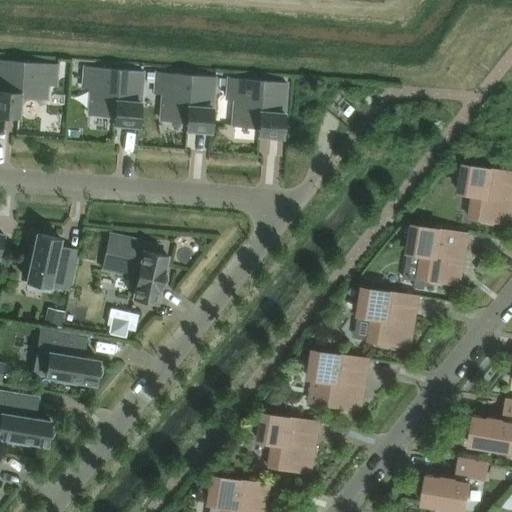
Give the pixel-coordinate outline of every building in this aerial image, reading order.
[(0,59),(0,113),(9,115),(18,115),(20,96),(46,98),(47,84),(55,84),(57,64),(0,59)] [(114,115),(114,118),(114,123),(138,125),(142,71),(83,66),(82,86),(90,87),(88,113),(114,115)] [(186,121),(186,124),(186,129),(210,130),(214,77),(155,72),(154,92),(162,93),(160,119),(186,121)] [(258,126),(258,129),(257,134),(281,136),(286,82),(227,78),(225,98),(233,98),(231,124),(258,126)] [(344,111),(349,115),(354,108),(350,104),(344,111)] [(494,221),(506,223),(508,223),(511,197),(511,196),(509,197),(511,188),(511,171),(463,163),(458,192),(460,192),(460,190),(475,193),(471,215),(468,215),(468,216),(481,219),(480,222),(493,225),(494,221)] [(443,281),(456,283),(457,283),(461,257),(458,257),(459,248),(465,249),(468,233),(412,223),(407,252),(408,253),(409,251),(423,253),(420,275),(417,275),(417,277),(429,279),(429,283),(442,285),(443,281)] [(99,257),(103,228),(80,224),(76,254),(99,257)] [(29,264),(26,279),(69,289),(77,255),(57,250),(60,238),(36,233),(33,245),(29,244),(25,263),(29,264)] [(132,296),(138,297),(156,301),(166,254),(145,249),(147,241),(109,233),(101,268),(136,276),(132,296)] [(416,312),(418,297),(419,295),(362,286),(357,315),(359,315),(359,313),(374,316),(370,338),(367,338),(367,340),(407,346),(411,320),(409,320),(410,311),(416,312)] [(48,308),(45,324),(59,327),(63,311),(48,308)] [(94,382),(95,378),(99,375),(101,371),(100,367),(97,363),(98,359),(76,355),(80,335),(40,329),(33,372),(57,376),(56,380),(75,383),(76,379),(94,382)] [(369,358),(313,349),(308,378),(309,378),(310,376),(324,378),(321,401),(318,401),(318,402),(358,409),(362,383),(359,382),(360,374),(366,375),(369,358)] [(46,443),(46,439),(51,436),(53,432),(52,428),(49,424),(50,420),(28,416),(31,396),(0,390),(0,435),(9,437),(8,441),(27,444),(28,440),(46,443)] [(469,444),(511,451),(511,446),(511,400),(506,399),(502,420),(474,415),(469,444)] [(319,421),(263,412),(258,441),(260,441),(260,439),(275,441),(271,464),(268,463),(268,465),(308,472),(312,446),(309,445),(311,437),(317,438),(319,421)] [(427,474),(422,503),(464,510),(470,475),(485,478),(487,463),(459,458),(455,479),(427,474)] [(491,466),(489,477),(506,480),(508,469),(491,466)] [(267,500),(270,484),(213,475),(209,504),(210,504),(210,502),(225,504),(223,511),(262,511),(263,508),(260,508),(261,499),(267,500)] [(511,492),(510,493),(499,507),(509,509),(511,509),(511,492)]
